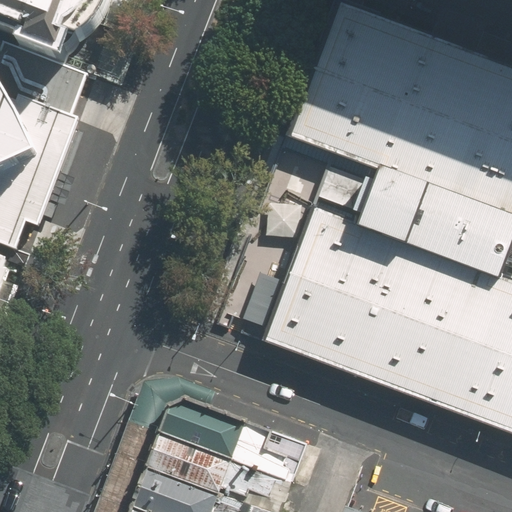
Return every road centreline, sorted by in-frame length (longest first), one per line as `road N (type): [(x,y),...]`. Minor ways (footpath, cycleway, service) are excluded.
road 1 (residential): [(511,483),(130,333)]
road 2 (secondary): [(252,0),(130,333)]
road 3 (secondary): [(75,312),(201,0)]
road 4 (secondary): [(0,502),(75,312)]
road 5 (secondary): [(130,333),(64,511)]
